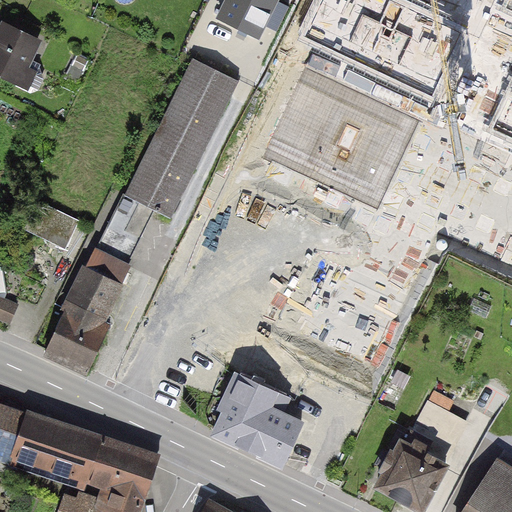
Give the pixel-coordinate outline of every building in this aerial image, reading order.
[(229,0),(220,20),(261,40),(280,0),(279,0),(229,0)] [(461,33),(389,0),(324,0),(307,36),(433,94),(461,33)] [(0,36),(0,74),(36,92),(45,73),(28,65),(39,40),(6,24),(0,36)] [(192,57),(111,221),(128,230),(142,202),(172,217),(240,80),(192,57)] [(511,93),(495,130),(511,138),(511,93)] [(79,220),(30,197),(28,201),(36,205),(24,229),(66,249),(79,220)] [(48,350),(89,371),(109,328),(101,324),(130,265),(123,262),(137,234),(128,230),(111,221),(48,350)] [(5,300),(0,298),(0,317),(10,322),(18,306),(5,300)] [(241,378),(216,432),(284,463),(302,425),(269,409),(276,394),(241,378)] [(376,482),(423,507),(467,423),(429,403),(408,443),(400,439),(376,482)] [(29,417),(0,406),(0,447),(108,485),(102,502),(89,498),(87,503),(65,495),(59,511),(138,511),(158,457),(31,413),(29,417)] [(511,511),(511,471),(496,461),(462,511),(511,511)] [(229,511),(211,502),(206,511),(229,511)]
